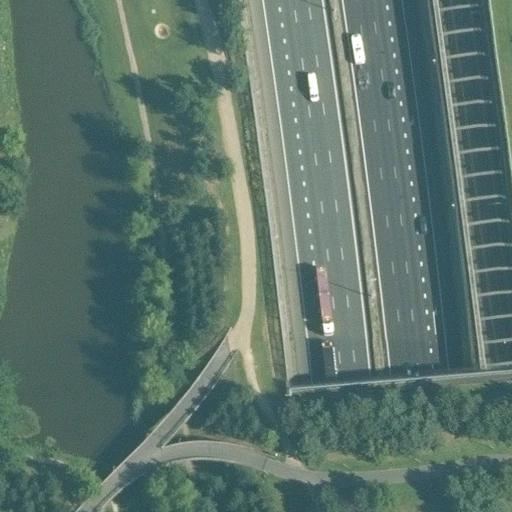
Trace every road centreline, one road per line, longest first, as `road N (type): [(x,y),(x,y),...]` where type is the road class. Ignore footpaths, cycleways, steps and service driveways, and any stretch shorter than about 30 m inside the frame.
road 1 (motorway): [(296,0),(333,249),(359,511)]
road 2 (motorway): [(435,511),(376,0)]
